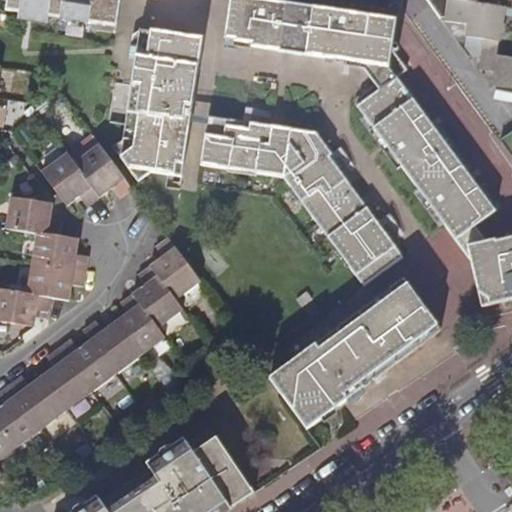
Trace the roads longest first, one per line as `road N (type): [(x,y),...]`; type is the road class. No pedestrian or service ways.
road 1 (residential): [(511,372),(303,511)]
road 2 (residential): [(123,250),(100,297),(0,368)]
